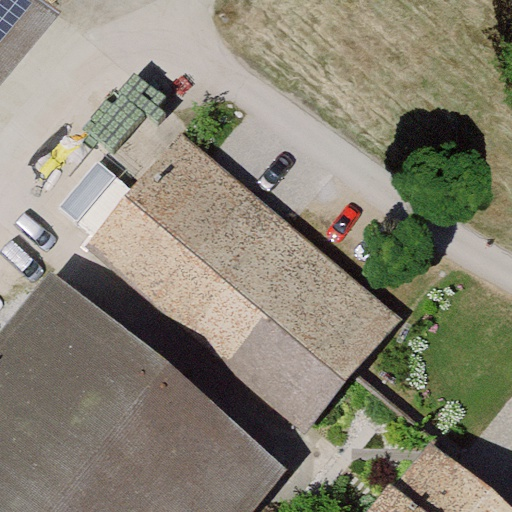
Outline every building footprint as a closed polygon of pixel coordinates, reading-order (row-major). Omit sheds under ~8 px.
[(0,0),(0,86),(46,33),(6,0),(0,0)] [(94,158),(63,209),(94,227),(125,176),(94,158)] [(389,331),(175,160),(85,273),(298,444),(389,331)] [(248,511),(272,483),(41,300),(0,352),(0,511),(248,511)] [(475,511),(419,468),(383,511),(475,511)]
